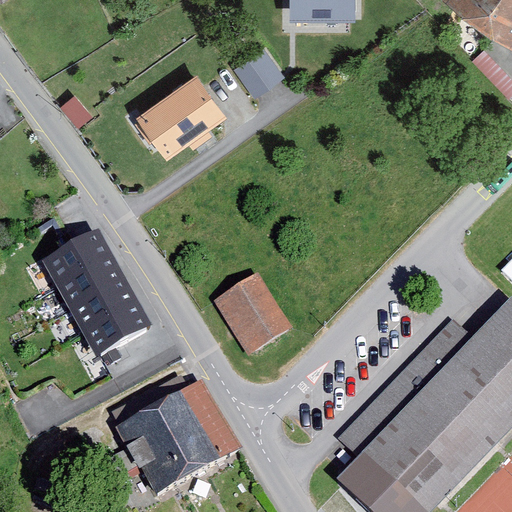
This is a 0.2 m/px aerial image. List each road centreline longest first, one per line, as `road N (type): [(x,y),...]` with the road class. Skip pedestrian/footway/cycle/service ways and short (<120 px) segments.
road 1 (tertiary): [(254,428),(121,218),(0,56)]
road 2 (residential): [(254,428),(511,161)]
